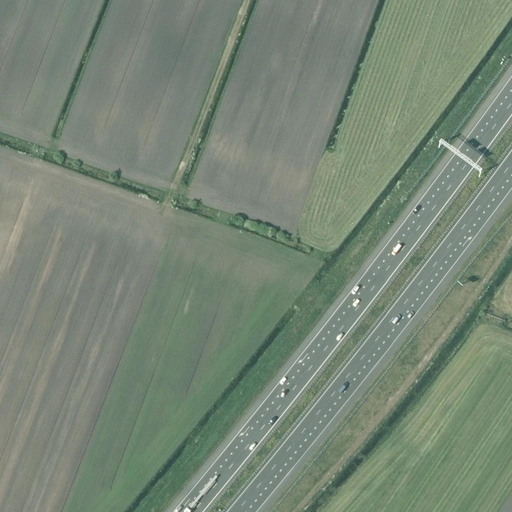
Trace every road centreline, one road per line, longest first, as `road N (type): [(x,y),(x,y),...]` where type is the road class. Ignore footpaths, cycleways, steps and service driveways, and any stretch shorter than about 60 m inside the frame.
road 1 (motorway): [(511,102),(193,511)]
road 2 (motorway): [(236,511),(511,162)]
road 3 (track): [(166,202),(245,0)]
